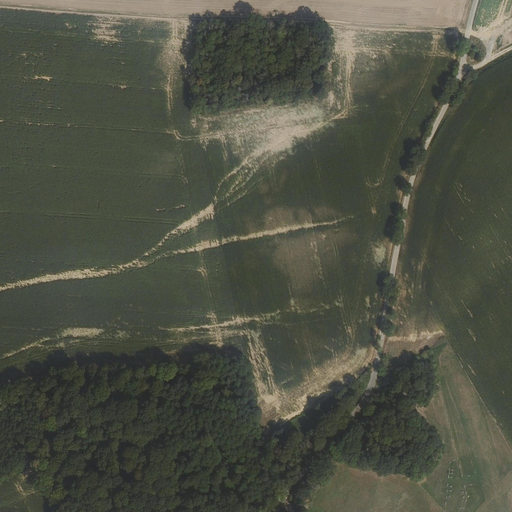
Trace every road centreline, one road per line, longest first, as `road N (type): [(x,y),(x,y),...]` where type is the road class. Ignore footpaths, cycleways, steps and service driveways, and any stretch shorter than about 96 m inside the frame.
road 1 (unclassified): [(271,511),(334,449),(367,400),(406,198),(457,81),(475,0)]
road 2 (track): [(0,5),(468,34)]
